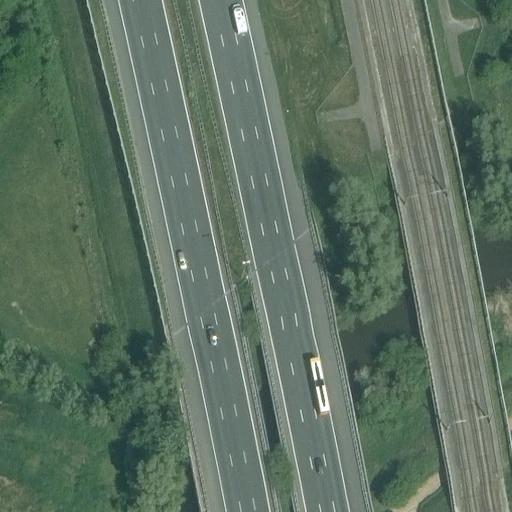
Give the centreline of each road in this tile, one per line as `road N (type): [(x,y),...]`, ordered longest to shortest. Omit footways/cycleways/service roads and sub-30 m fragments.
road 1 (motorway): [(326,511),(219,0)]
road 2 (motorway): [(139,0),(242,511)]
